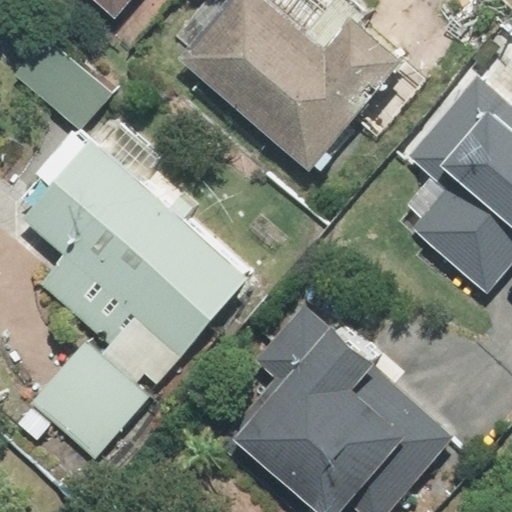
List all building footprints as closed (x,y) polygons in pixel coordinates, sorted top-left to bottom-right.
[(307,0),(208,0),(178,36),(323,159),(425,40),(377,0),(349,0),(332,21),(307,0)] [(125,88),(65,26),(30,59),(90,122),(125,88)] [(511,83),(491,64),(421,144),(455,174),(421,213),(499,282),(511,267),(511,83)] [(101,451),(269,266),(116,126),(106,136),(92,123),(20,202),(79,256),(54,283),(101,326),(39,394),(101,451)] [(280,330),(302,352),(228,427),(315,511),(351,511),(433,428),(454,448),(474,428),(394,350),(405,339),(358,294),(347,305),(325,283),(280,330)]
